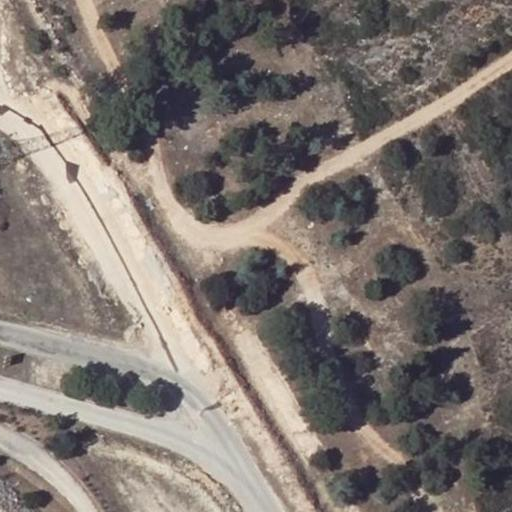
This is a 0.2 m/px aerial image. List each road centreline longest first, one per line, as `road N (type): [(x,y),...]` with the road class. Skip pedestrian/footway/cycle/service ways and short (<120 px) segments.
road 1 (track): [(511,60),(241,230),(196,234),(171,209),(132,91),(101,22),(82,0)]
road 2 (track): [(0,69),(195,401)]
road 3 (track): [(422,511),(339,378),(305,277),(241,230)]
road 4 (unclassified): [(227,456),(195,401),(150,368),(0,327)]
road 5 (unclassified): [(0,387),(227,456)]
